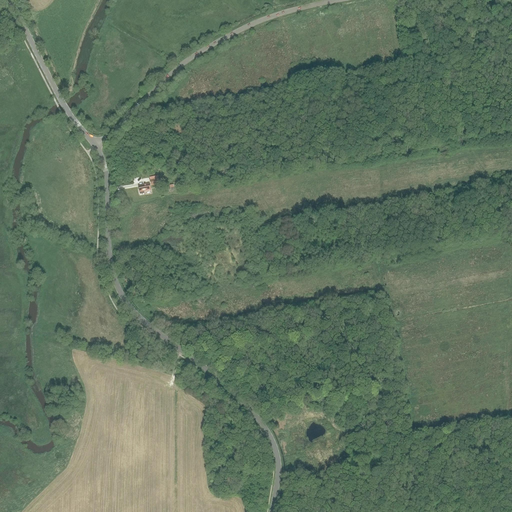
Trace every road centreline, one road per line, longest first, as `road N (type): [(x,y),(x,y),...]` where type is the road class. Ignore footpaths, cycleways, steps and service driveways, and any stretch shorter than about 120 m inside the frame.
road 1 (tertiary): [(272,511),(278,461),(261,422),(135,312),(115,281),(107,180),(95,146)]
road 2 (unclassified): [(95,146),(202,50),(285,11),(339,0)]
road 3 (tertiary): [(95,146),(62,102),(10,0)]
